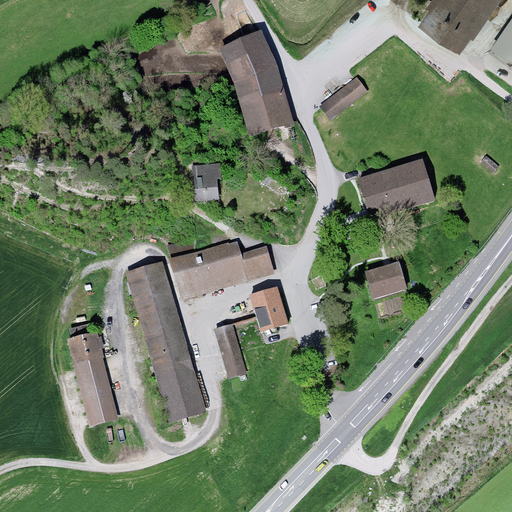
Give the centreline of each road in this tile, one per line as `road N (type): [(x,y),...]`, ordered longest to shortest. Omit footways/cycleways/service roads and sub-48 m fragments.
road 1 (track): [(293,278),(206,305),(194,333),(213,411),(207,433),(192,445),(130,468),(29,463),(0,473)]
road 2 (unclassified): [(339,437),(293,278),(328,184),(297,81)]
road 3 (track): [(511,277),(380,466),(354,460),(339,437)]
road 4 (primary): [(511,235),(339,437)]
road 5 (motorway): [(511,370),(358,511)]
road 6 (unclassified): [(297,81),(388,18),(468,68)]
road 7 (motorway): [(401,511),(511,409)]
